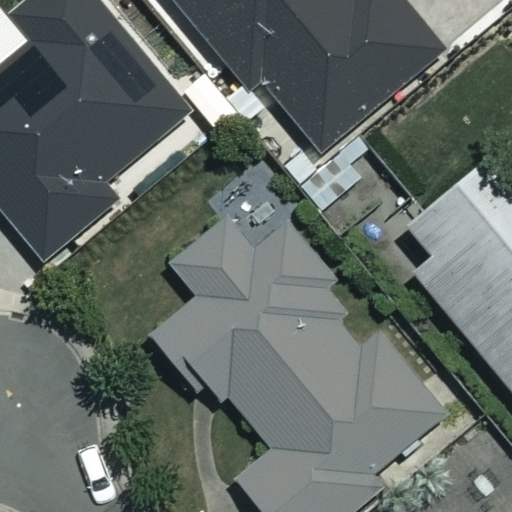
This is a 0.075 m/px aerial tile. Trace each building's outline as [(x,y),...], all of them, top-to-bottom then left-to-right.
[(0,214),(37,261),(112,202),(114,179),(189,115),(99,0),(20,0),(12,7),(37,38),(0,67),(0,214)] [(318,148),(441,46),(402,0),(175,0),(247,86),(259,76),(318,148)] [(511,179),(487,150),(405,218),(433,251),(413,268),(511,386),(511,179)] [(343,294),(260,189),(171,260),(199,295),(153,331),(199,389),(215,376),(274,449),(240,476),(267,511),(345,511),(374,489),(363,475),(443,411),(375,326),(354,342),(326,308),(343,294)] [(511,456),(511,454),(481,417),(449,443),(481,482),(511,456)]
